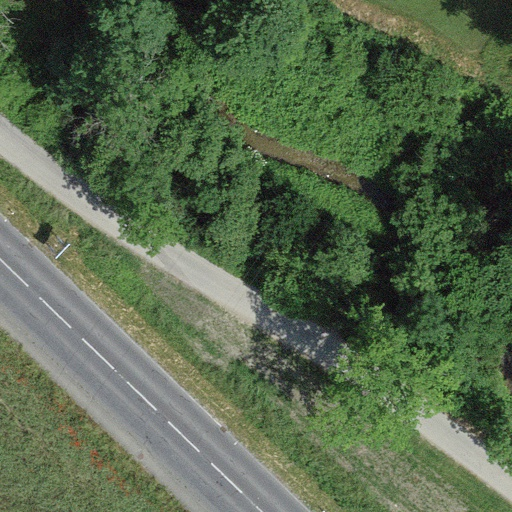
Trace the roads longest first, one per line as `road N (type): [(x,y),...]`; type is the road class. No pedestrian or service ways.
road 1 (track): [(0,135),(117,221),(359,371),(511,482)]
road 2 (secondary): [(0,259),(261,511)]
